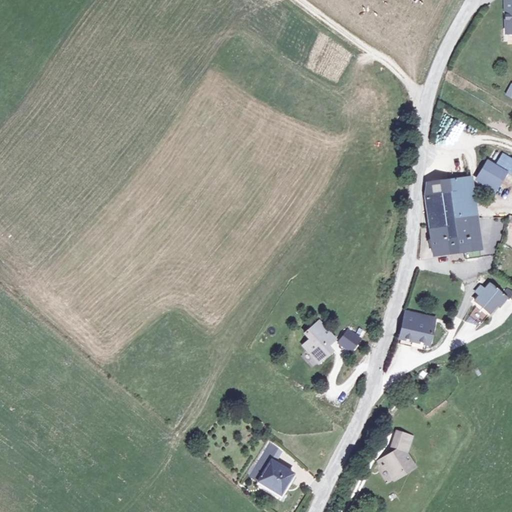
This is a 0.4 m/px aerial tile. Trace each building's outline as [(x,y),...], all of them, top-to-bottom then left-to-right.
[(507,172),(511,175),(511,160),(503,154),(496,165),(507,172)] [(496,165),(488,160),(478,177),(484,182),(482,185),(493,192),(497,187),(507,172),(496,165)] [(430,193),(432,224),(461,220),(477,218),(473,176),(446,179),(447,191),(430,193)] [(477,218),(461,220),(464,249),(465,249),(465,257),(480,256),(479,248),(480,248),(477,218)] [(461,220),(432,224),(435,253),(464,249),(461,220)] [(480,296),(475,302),(479,305),(489,313),(497,304),(500,306),(506,298),(508,300),(511,295),(511,292),(507,288),(502,295),(490,285),(485,291),(480,287),(476,293),(480,296)] [(489,313),(479,305),(470,317),(480,325),(489,313)] [(407,313),(400,337),(428,346),(436,321),(407,313)] [(318,322),(304,333),(309,340),(302,345),(311,355),(314,352),(319,359),(329,351),(325,345),(332,340),(318,322)] [(380,460),(382,465),(391,483),(417,468),(408,454),(413,436),(396,432),(390,448),(395,451),(386,457),(380,460)] [(285,449),(273,438),(263,456),(276,464),(285,449)] [(276,464),(263,456),(251,478),(281,496),(294,474),(276,464)]
